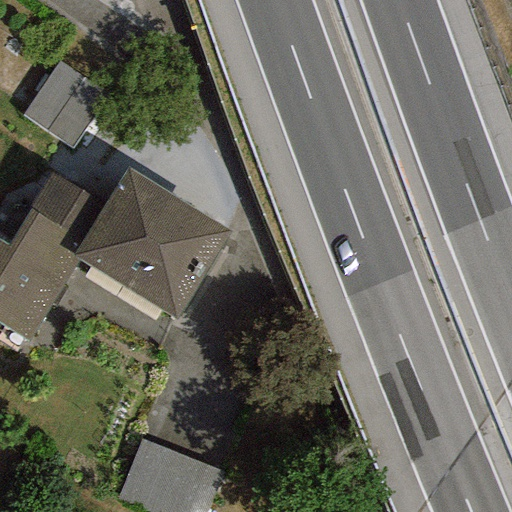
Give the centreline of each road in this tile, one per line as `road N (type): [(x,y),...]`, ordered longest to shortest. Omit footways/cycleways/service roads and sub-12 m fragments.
road 1 (motorway): [(268,0),(466,511)]
road 2 (motorway): [(511,308),(398,0)]
